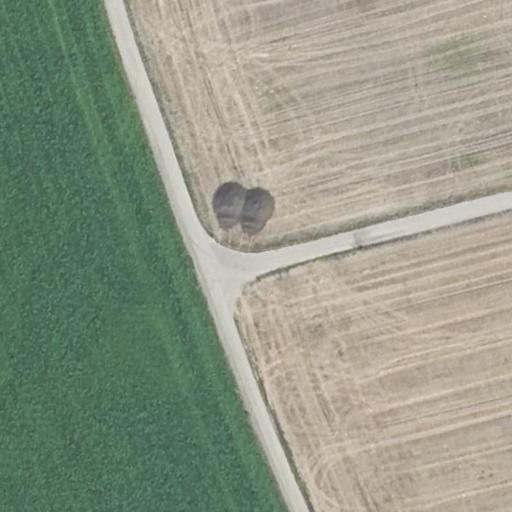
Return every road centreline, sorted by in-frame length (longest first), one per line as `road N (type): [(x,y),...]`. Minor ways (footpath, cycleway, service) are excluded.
road 1 (track): [(114,0),(210,279),(303,511)]
road 2 (track): [(210,279),(511,195)]
